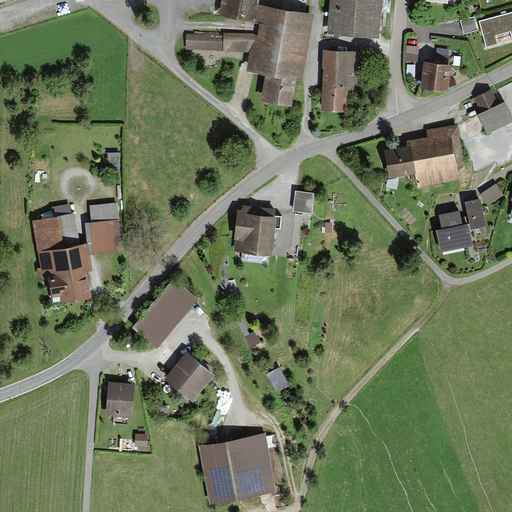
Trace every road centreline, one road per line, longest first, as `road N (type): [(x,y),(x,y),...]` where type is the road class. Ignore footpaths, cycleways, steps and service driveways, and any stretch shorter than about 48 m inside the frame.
road 1 (tertiary): [(0,395),(88,349),(207,218),(257,178),(298,152),(400,120)]
road 2 (track): [(451,282),(432,315),(330,419),(284,511)]
road 3 (track): [(322,143),(451,282),(511,258)]
road 4 (track): [(87,511),(98,361)]
road 5 (tertiary): [(511,68),(400,120)]
road 6 (residential): [(402,0),(400,120)]
